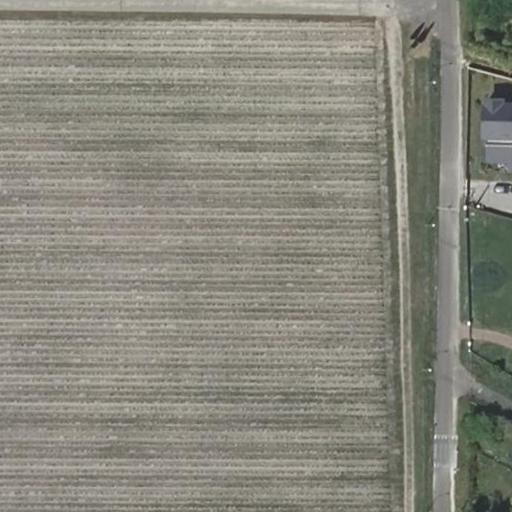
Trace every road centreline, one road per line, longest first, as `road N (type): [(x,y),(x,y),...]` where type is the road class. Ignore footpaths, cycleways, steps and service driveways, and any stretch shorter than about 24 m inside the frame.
road 1 (track): [(412,511),(394,0)]
road 2 (residential): [(448,0),(446,511)]
